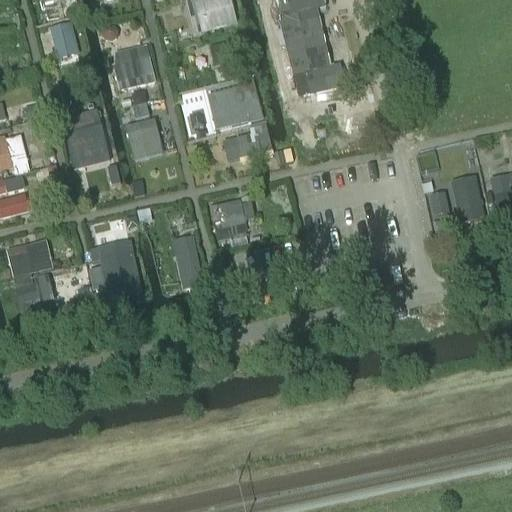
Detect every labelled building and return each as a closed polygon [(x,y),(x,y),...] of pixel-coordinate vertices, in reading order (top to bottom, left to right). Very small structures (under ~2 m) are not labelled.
[(217,0),(202,4),(206,19),(225,15),(221,0),(217,0)] [(330,69),(316,13),(325,10),(322,0),(272,0),(298,101),(341,90),(336,68),(330,69)] [(79,57),(72,26),(52,31),(59,61),(79,57)] [(236,61),(232,44),(209,50),(213,67),(236,61)] [(154,85),(148,61),(113,69),(119,94),(154,85)] [(247,106),(243,90),(214,97),(218,113),(247,106)] [(94,135),(90,116),(72,120),(80,151),(107,145),(104,133),(94,135)] [(162,156),(153,122),(125,129),(134,163),(162,156)] [(271,154),(265,128),(249,132),(250,138),(235,142),(240,162),(271,154)] [(0,174),(13,171),(5,140),(0,141),(0,174)] [(511,218),(511,185),(507,187),(508,191),(493,194),(498,221),(511,218)] [(463,196),(467,215),(483,212),(479,192),(463,196)] [(0,220),(26,214),(23,200),(0,205),(0,220)] [(244,226),(239,204),(209,210),(214,236),(221,235),(220,231),(244,226)] [(33,265),(37,264),(34,249),(8,254),(14,281),(35,276),(33,265)] [(180,257),(184,277),(200,274),(196,254),(180,257)] [(138,299),(135,284),(129,285),(126,269),(110,272),(116,303),(138,299)] [(16,292),(20,307),(39,302),(36,287),(16,292)]
